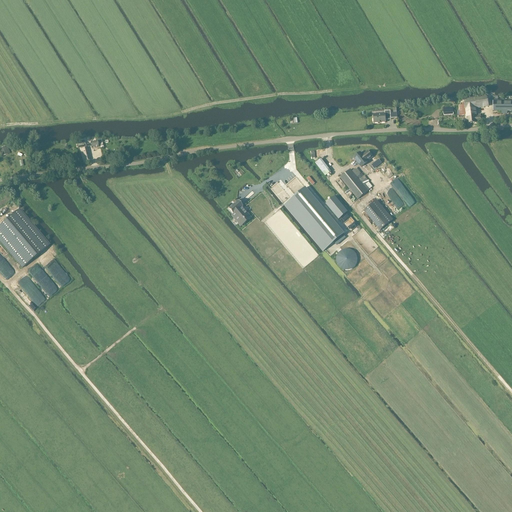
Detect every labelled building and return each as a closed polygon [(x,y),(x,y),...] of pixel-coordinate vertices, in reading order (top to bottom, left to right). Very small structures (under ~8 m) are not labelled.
[(461,111),(459,111),(460,116),(466,115),(466,120),(471,120),(470,117),(477,116),(476,108),(489,106),(487,98),(464,100),(465,106),(460,106),(461,111)] [(511,111),(511,100),(493,101),(493,111),(511,111)] [(378,123),(381,123),(386,122),(385,119),(391,118),(390,111),(385,111),(385,114),(373,115),(374,123),(378,123)] [(471,120),(466,120),(467,124),(478,123),(478,122),(481,121),(481,116),(479,116),(477,116),(470,117),(471,120)] [(84,162),(90,160),(87,148),(86,148),(85,143),(78,145),(79,149),(81,148),(82,149),(81,150),(84,162)] [(354,158),(361,167),(368,162),(367,161),(372,157),(368,151),(364,154),(364,155),(363,156),(360,153),(354,158)] [(374,169),(381,163),(379,160),(372,165),(374,169)] [(340,178),(342,180),(357,199),(368,191),(350,170),(340,178)] [(309,177),(307,179),(312,186),(315,184),(309,177)] [(303,180),(281,197),(308,228),(330,212),(303,180)] [(326,204),(339,220),(348,212),(335,197),(326,204)] [(236,198),(224,208),(227,211),(226,212),(234,222),(246,212),(238,203),(239,202),(236,198)] [(364,211),(381,230),(392,220),(376,201),(364,211)] [(0,226),(0,241),(22,268),(49,245),(19,210),(0,226)]
